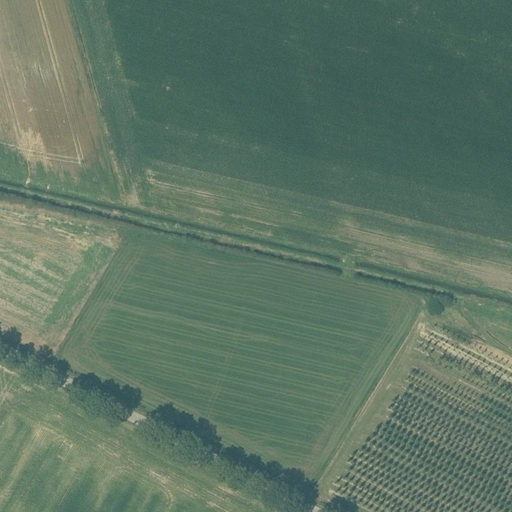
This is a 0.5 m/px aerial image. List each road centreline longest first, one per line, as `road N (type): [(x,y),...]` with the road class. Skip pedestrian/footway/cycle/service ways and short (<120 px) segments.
road 1 (track): [(511,318),(0,191)]
road 2 (unclassified): [(304,511),(0,353)]
